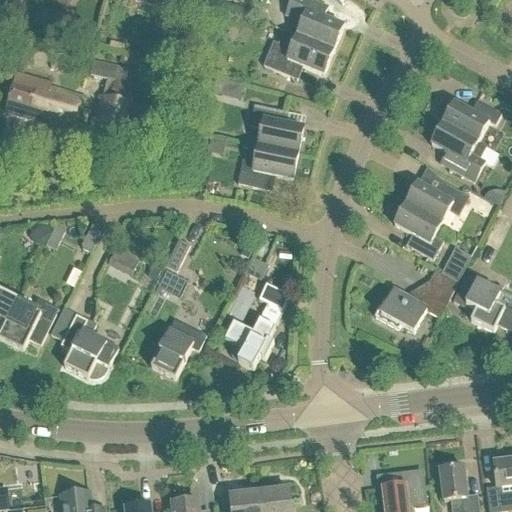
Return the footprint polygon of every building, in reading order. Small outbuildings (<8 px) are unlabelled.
[(297,40),(334,56),(345,31),(324,22),(329,11),(301,0),(293,0),(285,20),(303,27),(297,40)] [(173,13),(170,21),(172,22),(175,23),(184,25),(186,17),(173,13)] [(274,46),(264,71),(298,85),(303,72),(324,80),(334,56),(297,40),(286,35),(280,49),(274,46)] [(69,40),(63,38),(58,57),(74,61),(79,43),(69,40)] [(231,46),(229,69),(247,71),(250,48),(231,46)] [(198,68),(202,54),(188,50),(184,63),(198,68)] [(144,72),(146,63),(124,58),(122,67),(144,72)] [(149,77),(96,65),(92,80),(108,84),(104,102),(99,101),(89,133),(118,141),(124,122),(140,126),(146,100),(164,104),(170,72),(152,68),(149,77)] [(77,134),(86,103),(52,93),(53,88),(40,85),(17,78),(5,117),(42,127),(43,124),(77,134)] [(218,82),(214,97),(222,99),(226,85),(218,82)] [(443,128),(478,148),(489,127),(496,131),(502,120),(477,106),(471,117),(455,107),(443,128)] [(259,150),(299,159),(304,132),(282,128),(284,116),(255,110),(251,131),(262,134),(259,150)] [(487,153),(478,148),(443,128),(431,149),(446,157),(440,168),(475,187),(485,167),(480,164),(487,153)] [(293,185),(299,159),(259,150),(255,167),(244,165),(239,189),(268,195),(271,180),(293,185)] [(406,209),(442,228),(450,215),(459,220),(469,202),(446,189),(440,200),(418,187),(406,209)] [(500,207),(505,197),(499,195),(494,197),(490,202),(500,207)] [(435,242),(442,228),(406,209),(395,230),(417,242),(411,252),(434,265),(444,247),(435,242)] [(37,228),(34,230),(44,246),(48,244),(49,236),(45,229),(37,228)] [(57,255),(67,236),(57,231),(48,250),(57,255)] [(88,238),(82,249),(83,253),(91,257),(98,243),(88,238)] [(179,244),(165,270),(177,276),(191,250),(179,244)] [(472,262),(455,253),(441,278),(458,288),(472,262)] [(263,279),(269,267),(253,259),(249,267),(256,270),(254,273),(256,274),(256,275),(263,279)] [(439,323),(458,288),(441,278),(434,274),(419,301),(409,296),(405,303),(392,295),(386,306),(383,304),(373,320),(397,334),(399,330),(412,337),(425,315),(439,323)] [(469,275),(453,306),(466,313),(467,311),(476,315),(471,326),(494,337),(497,330),(511,337),(511,335),(511,317),(494,308),(499,298),(500,296),(502,292),(488,289),(487,291),(479,288),(482,281),(469,275)] [(31,289),(44,298),(53,286),(40,277),(31,289)] [(269,345),(291,301),(267,290),(259,305),(268,309),(255,335),(235,325),(226,345),(232,348),(231,352),(231,357),(233,361),(235,365),(239,367),(254,375),(260,362),(266,365),(274,348),(269,345)] [(0,343),(18,307),(3,300),(5,295),(0,291),(0,343)] [(18,307),(0,343),(0,344),(24,356),(30,345),(42,350),(59,315),(39,305),(34,315),(18,307)] [(77,321),(78,319),(70,315),(65,313),(52,340),(64,346),(77,321)] [(62,351),(73,356),(65,372),(89,384),(93,385),(95,385),(97,385),(101,384),(104,383),(107,379),(110,375),(120,354),(92,340),(97,329),(88,325),(87,326),(77,321),(64,346),(62,351)] [(200,357),(208,341),(175,325),(152,372),(176,385),(192,353),(200,357)] [(496,493),(486,495),(488,511),(511,511),(511,466),(494,469),(496,493)] [(467,502),(463,472),(439,474),(443,506),(451,505),(452,511),(478,511),(477,501),(467,502)] [(384,511),(410,511),(429,510),(424,476),(398,479),(400,490),(382,492),(384,511)] [(0,511),(8,511),(7,494),(0,495),(0,511)] [(291,511),(289,494),(260,498),(261,511),(291,511)] [(91,511),(90,497),(62,500),(63,511),(91,511)] [(261,511),(260,498),(229,501),(230,511),(261,511)] [(349,511),(373,511),(373,498),(349,500),(349,511)]
